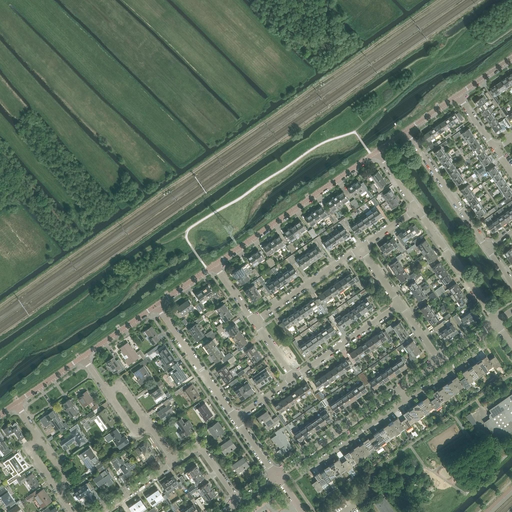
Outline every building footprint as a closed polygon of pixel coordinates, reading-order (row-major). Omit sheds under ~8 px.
[(507,88),(511,84),(507,77),(502,81),(507,88)] [(501,92),(507,88),(502,81),(497,85),(501,92)] [(496,96),(501,92),(497,85),(491,89),(491,90),(489,91),(498,104),(501,102),(496,96)] [(479,108),(487,102),(484,97),(482,98),(475,103),(479,108)] [(482,113),(491,107),(490,106),(488,108),(485,103),(487,102),(479,108),(482,113)] [(511,113),(510,115),(509,114),(503,106),(501,108),(510,121),(511,119),(511,111),(511,112),(511,113)] [(486,118),(492,113),(494,112),(491,107),(482,113),(486,118)] [(450,117),(455,124),(460,120),(461,121),(464,119),(459,112),(456,114),(450,117)] [(489,123),(496,118),(492,113),(486,118),(489,123)] [(450,128),(455,124),(450,117),(445,121),(450,128)] [(493,128),(499,123),(496,118),(489,123),(493,128)] [(508,126),(510,125),(506,118),(503,120),(499,123),(493,128),(496,132),(497,132),(499,134),(504,131),(508,128),(508,126)] [(445,131),(450,128),(445,121),(440,124),(445,131)] [(440,135),(445,131),(440,124),(435,128),(440,135)] [(434,138),(440,135),(435,128),(430,132),(434,138)] [(463,141),(473,135),(469,129),(466,131),(464,128),(453,136),(455,139),(461,135),(465,140),(463,141)] [(431,140),(434,138),(430,132),(424,135),(425,136),(423,137),(429,146),(433,143),(431,140)] [(470,145),(477,140),(473,135),(463,141),(465,143),(467,142),(470,145)] [(444,147),(447,144),(449,143),(447,140),(434,149),(436,152),(435,153),(439,159),(446,154),(442,148),(444,150),(445,149),(444,147)] [(473,150),(481,145),(477,140),(470,145),(473,150)] [(477,156),(484,151),(481,145),(473,150),(477,156)] [(481,161),(488,156),(484,151),(477,156),(481,161)] [(449,159),(451,157),(448,152),(446,154),(439,159),(442,164),(449,159)] [(481,165),(483,164),(485,167),(492,162),(488,156),(481,161),(479,162),(481,165)] [(449,159),(442,164),(446,169),(453,164),(451,161),(453,160),(451,157),(449,159)] [(450,175),(457,170),(453,164),(446,169),(450,175)] [(477,176),(485,170),(483,167),(477,172),(473,166),(471,168),(475,173),(474,173),(476,176),(477,176)] [(492,177),(499,172),(495,166),(487,172),(488,174),(489,174),(492,177)] [(461,175),(457,170),(450,175),(454,180),(461,175)] [(374,183),(382,178),(378,172),(374,174),(372,172),(366,176),(368,178),(370,177),(374,183)] [(496,183),(503,178),(499,172),(492,177),(496,183)] [(465,181),(462,178),(464,176),(462,174),(461,175),(454,180),(458,186),(465,181)] [(382,178),(374,183),(378,189),(376,190),(378,193),(384,189),(382,186),(386,184),(382,178)] [(499,188),(507,183),(503,178),(496,183),(499,188)] [(354,183),(353,184),(360,195),(368,189),(363,182),(360,184),(358,181),(355,184),(354,183)] [(503,193),(511,188),(507,183),(499,188),(503,193)] [(359,194),(358,193),(352,184),(350,186),(350,187),(347,189),(353,197),(356,194),(357,195),(359,194)] [(471,187),(469,185),(469,184),(461,190),(465,196),(472,191),(470,188),(471,187)] [(395,195),(391,189),(394,187),(392,185),(381,193),(384,198),(386,201),(395,195)] [(507,199),(510,197),(511,195),(511,190),(511,188),(503,193),(507,198),(507,199)] [(469,201),(476,197),(472,191),(465,196),(469,201)] [(337,195),(342,204),(348,200),(342,192),(339,195),(339,194),(337,195)] [(337,207),(342,204),(337,195),(336,196),(337,196),(334,198),(333,198),(331,199),(337,207)] [(395,195),(386,201),(389,204),(392,209),(398,205),(397,202),(399,201),(395,195)] [(472,207),(479,202),(476,197),(469,201),(472,207)] [(500,208),(508,202),(511,200),(510,197),(507,199),(507,198),(498,205),(500,208)] [(332,211),(337,207),(331,199),(329,201),(330,201),(326,203),(332,211)] [(476,212),(483,207),(479,202),(472,207),(476,212)] [(483,207),(476,212),(480,218),(483,216),(485,218),(498,209),(496,206),(487,212),(483,207)] [(321,218),(323,220),(328,217),(333,224),(336,222),(331,215),(327,209),(324,211),(321,207),(318,209),(316,210),(321,218)] [(372,213),(377,220),(382,216),(377,209),(372,213)] [(316,222),(321,218),(316,210),(315,210),(316,211),(313,213),(312,212),(310,214),(316,222)] [(508,222),(511,219),(511,216),(508,211),(503,215),(508,222)] [(372,224),(377,220),(372,213),(367,216),(372,224)] [(310,226),(316,222),(310,214),(308,215),(308,216),(305,218),(310,226)] [(503,226),(508,222),(503,215),(498,218),(503,226)] [(342,220),(347,227),(350,225),(347,220),(349,218),(347,216),(342,220)] [(366,227),(372,224),(367,216),(361,220),(366,227)] [(498,229),(503,226),(498,218),(493,222),(498,229)] [(361,231),(366,227),(361,220),(356,224),(361,231)] [(294,225),(300,233),(306,229),(300,221),(297,224),(297,223),(294,225)] [(493,233),(498,229),(493,222),(488,226),(493,233)] [(356,235),(361,231),(356,224),(351,227),(356,235)] [(295,237),(300,233),(294,225),(294,226),(292,228),(291,227),(289,229),(295,237)] [(405,230),(410,237),(416,233),(417,234),(420,232),(415,225),(412,227),(411,225),(405,230)] [(349,236),(344,228),(339,232),(344,239),(349,236)] [(289,241),(295,237),(289,229),(287,230),(287,231),(284,233),(289,241)] [(399,240),(403,246),(406,244),(404,241),(410,237),(405,230),(399,234),(402,238),(399,240)] [(339,243),(344,239),(339,232),(334,235),(339,243)] [(334,246),(339,243),(334,235),(328,239),(334,246)] [(273,239),(279,248),(285,244),(279,236),(276,239),(275,238),(273,239)] [(334,246),(328,239),(323,243),(319,236),(316,238),(321,245),(323,243),(328,250),(334,246)] [(318,247),(321,245),(316,238),(313,240),(317,245),(314,247),(315,248),(312,250),(318,258),(323,254),(318,247)] [(386,243),(392,251),(398,247),(401,253),(405,250),(399,243),(396,244),(392,238),(386,243)] [(274,252),(279,248),(273,239),(273,240),(271,242),(270,242),(268,243),(274,252)] [(424,254),(431,249),(425,241),(418,246),(424,254)] [(268,255),(274,252),(268,243),(267,244),(267,245),(263,247),(268,255)] [(387,255),(392,251),(386,243),(380,247),(384,253),(382,254),(386,260),(389,258),(387,255)] [(406,250),(408,253),(417,248),(414,245),(409,248),(406,250)] [(429,263),(437,257),(431,249),(424,254),(429,263)] [(312,261),(318,258),(312,250),(309,253),(308,251),(306,253),(307,254),(312,261)] [(252,254),(258,262),(264,259),(258,251),(255,253),(254,253),(252,254)] [(396,275),(404,269),(398,261),(404,257),(401,253),(391,261),(393,263),(390,266),(396,275)] [(253,266),(258,262),(252,254),(250,256),(247,258),(253,266)] [(307,265),(312,261),(307,254),(304,256),(303,255),(301,256),(302,257),(307,265)] [(307,265),(302,257),(299,259),(299,258),(296,260),(292,255),(289,257),(294,263),(295,263),(297,262),(300,265),(302,269),(307,265)] [(427,268),(430,266),(427,263),(425,264),(419,268),(421,272),(427,268)] [(436,274),(443,268),(439,263),(436,265),(434,263),(430,266),(427,268),(429,270),(432,268),(436,274)] [(237,279),(245,273),(241,267),(233,273),(237,279)] [(288,271),(293,278),(298,275),(293,267),(288,271)] [(440,279),(447,274),(443,268),(436,274),(440,279)] [(415,276),(420,273),(420,272),(417,275),(415,272),(409,276),(404,269),(396,275),(401,282),(405,279),(407,282),(415,276)] [(288,282),(293,278),(288,271),(283,274),(288,282)] [(245,273),(237,279),(241,285),(249,279),(245,273)] [(283,285),(288,282),(283,274),(277,278),(283,285)] [(344,278),(350,285),(355,281),(350,274),(344,278)] [(447,274),(440,279),(444,285),(451,280),(447,274)] [(277,289),(272,282),(269,284),(268,282),(265,284),(261,277),(258,278),(260,281),(263,287),(269,295),(268,293),(271,292),(272,293),(277,289)] [(254,285),(260,281),(258,278),(250,284),(252,286),(245,291),(249,296),(257,291),(255,289),(256,288),(254,285)] [(277,289),(283,285),(277,278),(272,282),(277,289)] [(344,289),(350,285),(344,278),(339,281),(344,289)] [(356,283),(361,290),(364,287),(360,280),(356,283)] [(339,292),(344,289),(339,281),(334,285),(339,292)] [(411,291),(419,286),(415,281),(407,286),(411,291)] [(452,295),(460,289),(456,284),(448,289),(452,295)] [(334,296),(339,292),(334,285),(329,289),(334,296)] [(202,290),(207,298),(214,294),(216,298),(219,296),(214,290),(212,292),(208,286),(202,290)] [(415,297),(422,291),(419,286),(411,291),(415,297)] [(267,297),(269,295),(263,287),(261,288),(267,297)] [(329,300),(334,296),(329,289),(324,292),(329,300)] [(456,300),(464,295),(460,289),(452,295),(456,300)] [(201,303),(207,298),(202,290),(196,294),(201,303)] [(257,291),(249,296),(253,302),(262,296),(260,293),(258,294),(257,291)] [(418,302),(426,297),(422,291),(415,297),(418,302)] [(326,302),(329,300),(324,292),(318,296),(320,298),(318,299),(322,306),(326,312),(327,313),(330,312),(325,305),(328,304),(326,302)] [(362,303),(367,311),(373,307),(370,303),(373,300),(370,295),(361,301),(362,303)] [(457,307),(459,310),(466,305),(464,303),(468,301),(464,295),(456,300),(460,305),(457,307)] [(327,314),(326,312),(322,306),(320,303),(317,305),(313,299),(308,303),(313,310),(318,307),(323,314),(323,313),(325,315),(327,314)] [(182,304),(188,312),(192,310),(191,309),(194,307),(188,300),(182,304)] [(308,314),(313,310),(308,303),(303,307),(308,314)] [(362,314),(367,311),(362,303),(357,307),(362,314)] [(185,314),(188,312),(182,304),(177,308),(182,315),(185,313),(185,314)] [(227,306),(226,307),(224,304),(216,309),(221,315),(229,310),(228,309),(228,308),(227,306)] [(424,315),(431,310),(428,304),(420,309),(424,315)] [(303,318),(308,314),(303,307),(298,310),(303,318)] [(357,318),(362,314),(357,307),(352,310),(357,318)] [(214,311),(213,308),(204,314),(206,316),(214,311)] [(233,316),(230,312),(231,311),(230,310),(229,310),(221,315),(219,317),(223,322),(233,316)] [(298,321),(303,318),(298,310),(292,314),(298,321)] [(352,321),(357,318),(352,310),(346,314),(352,321)] [(428,320),(435,315),(431,310),(424,315),(428,320)] [(466,326),(477,319),(472,312),(461,319),(466,326)] [(292,325),(298,321),(292,314),(287,318),(292,325)] [(347,325),(352,321),(346,314),(341,318),(347,325)] [(441,323),(441,322),(450,316),(448,314),(443,317),(443,316),(438,319),(441,323)] [(456,314),(453,317),(458,325),(462,323),(456,314)] [(347,325),(341,318),(336,321),(332,315),(329,317),(335,325),(337,323),(341,329),(347,325)] [(431,325),(438,320),(435,315),(428,320),(431,325)] [(332,327),(335,325),(329,317),(326,318),(331,325),(326,328),(331,336),(336,332),(332,327)] [(446,329),(451,337),(458,332),(453,326),(456,324),(451,317),(450,318),(449,320),(450,321),(449,322),(452,325),(446,329)] [(287,329),(292,325),(287,318),(282,321),(282,322),(279,324),(283,329),(289,337),(290,337),(291,338),(293,337),(292,335),(292,334),(291,332),(290,332),(287,329)] [(397,333),(404,328),(400,322),(396,324),(395,322),(390,325),(384,329),(385,331),(387,333),(393,328),(397,333)] [(441,323),(433,328),(435,331),(444,325),(441,322),(441,323)] [(200,330),(198,326),(199,325),(198,323),(196,324),(188,329),(192,335),(200,330)] [(231,336),(239,331),(235,325),(226,331),(228,334),(229,333),(231,336)] [(158,335),(151,326),(145,331),(147,335),(145,336),(148,340),(149,339),(153,345),(159,340),(156,336),(158,335)] [(326,339),(331,336),(326,328),(321,332),(326,339)] [(397,346),(400,344),(406,340),(404,338),(408,335),(404,328),(397,333),(400,338),(398,342),(395,344),(397,346)] [(445,341),(451,337),(446,329),(440,333),(445,341)] [(200,330),(192,335),(196,341),(204,336),(200,330)] [(210,354),(218,348),(215,345),(217,344),(213,339),(218,335),(215,331),(213,333),(207,337),(210,341),(204,345),(210,354)] [(234,343),(235,342),(243,336),(239,331),(231,336),(233,339),(232,340),(234,343)] [(393,340),(387,333),(385,331),(383,332),(382,331),(376,335),(382,343),(386,340),(389,343),(393,340)] [(321,343),(326,339),(321,332),(315,336),(321,343)] [(377,346),(382,343),(376,335),(371,338),(377,346)] [(243,336),(235,342),(237,345),(236,346),(238,349),(247,342),(243,336)] [(315,347),(321,343),(315,336),(310,339),(315,347)] [(377,347),(377,346),(371,338),(366,342),(371,350),(374,348),(375,349),(377,347)] [(310,350),(315,347),(310,339),(305,343),(310,350)] [(413,341),(411,342),(410,339),(398,348),(399,350),(404,347),(408,352),(417,346),(413,341)] [(310,350),(305,343),(300,346),(295,340),(293,342),(298,350),(301,348),(305,354),(310,350)] [(372,351),(371,350),(366,342),(360,346),(366,354),(369,351),(370,353),(372,351)] [(140,350),(136,353),(131,346),(130,346),(128,343),(120,349),(124,355),(127,354),(130,357),(125,360),(128,364),(139,357),(138,355),(139,354),(143,360),(146,358),(145,358),(146,358),(144,355),(140,350)] [(154,348),(144,355),(146,358),(148,356),(155,351),(156,351),(157,350),(160,348),(158,345),(154,348)] [(160,348),(157,350),(159,352),(158,353),(166,365),(174,359),(166,347),(165,348),(164,345),(160,348)] [(249,357),(257,351),(253,345),(248,349),(246,347),(241,351),(243,353),(245,352),(249,357)] [(360,358),(366,354),(360,346),(355,350),(360,358)] [(420,356),(418,353),(421,351),(417,346),(408,352),(410,355),(409,355),(409,358),(410,359),(409,360),(410,362),(412,362),(420,356)] [(232,353),(230,354),(229,352),(225,356),(221,351),(220,352),(218,348),(210,354),(216,362),(221,358),(224,362),(227,360),(233,356),(234,356),(232,353)] [(355,361),(360,358),(355,350),(349,354),(355,361)] [(257,351),(249,357),(253,363),(261,357),(257,351)] [(233,356),(227,360),(230,364),(236,360),(233,356)] [(406,365),(408,363),(403,356),(398,359),(400,361),(396,363),(402,371),(407,367),(406,365)] [(487,357),(493,366),(495,368),(501,365),(495,356),(490,360),(487,357)] [(488,369),(493,366),(487,357),(482,360),(488,369)] [(121,370),(124,367),(120,361),(117,363),(114,358),(107,363),(109,367),(110,366),(114,373),(120,369),(121,370)] [(152,377),(148,372),(149,371),(145,365),(149,362),(146,358),(139,363),(142,367),(134,373),(138,379),(137,380),(140,384),(145,381),(152,377)] [(352,369),(355,367),(349,359),(347,360),(346,359),(341,363),(346,371),(351,367),(352,369)] [(484,372),(488,369),(482,360),(477,364),(484,372)] [(181,365),(179,366),(177,363),(172,367),(174,369),(169,373),(177,385),(188,378),(187,378),(189,376),(186,373),(185,374),(182,370),(184,369),(181,365)] [(341,375),(346,371),(341,363),(335,367),(341,375)] [(396,375),(402,371),(396,363),(391,367),(396,375)] [(479,376),(484,372),(477,364),(473,367),(479,376)] [(221,376),(229,371),(225,365),(217,371),(221,376)] [(258,373),(265,383),(272,378),(269,374),(272,372),(267,366),(258,373)] [(385,371),(391,378),(396,375),(391,367),(390,366),(388,367),(388,368),(385,371)] [(335,379),(341,375),(335,367),(330,371),(335,379)] [(474,379),(479,376),(473,367),(468,370),(474,379)] [(386,382),(391,378),(385,371),(385,369),(382,371),(383,372),(380,374),(386,382)] [(469,382),(474,379),(468,370),(463,374),(469,382)] [(229,371),(221,376),(225,383),(233,377),(229,371)] [(330,382),(335,379),(330,371),(325,374),(330,382)] [(380,386),(375,378),(369,382),(362,372),(360,374),(367,384),(369,383),(374,390),(380,386)] [(386,382),(380,374),(378,372),(376,373),(378,376),(375,378),(380,386),(386,382)] [(259,387),(265,383),(258,373),(249,379),(254,385),(256,383),(259,387)] [(325,386),(330,382),(325,374),(319,378),(325,386)] [(365,386),(367,384),(360,374),(357,376),(362,383),(357,386),(363,394),(368,391),(365,386)] [(471,385),(469,382),(463,374),(465,377),(460,381),(458,378),(457,378),(464,386),(466,389),(471,385)] [(319,390),(325,386),(319,378),(313,382),(319,390)] [(459,390),(464,386),(457,378),(453,381),(459,390)] [(160,379),(155,383),(157,385),(149,391),(155,400),(164,394),(159,387),(163,384),(160,379)] [(242,386),(248,395),(253,391),(246,381),(244,382),(245,385),(242,387),(242,386)] [(454,393),(459,390),(453,381),(448,384),(454,393)] [(302,387),(307,395),(312,391),(307,383),(302,387)] [(176,394),(180,391),(181,393),(184,391),(191,401),(199,395),(192,385),(188,387),(186,384),(175,392),(176,394)] [(449,396),(454,393),(448,384),(443,388),(449,396)] [(241,400),(248,395),(242,386),(235,391),(241,400)] [(357,398),(363,394),(357,386),(352,390),(357,398)] [(302,398),(307,395),(302,387),(296,391),(302,398)] [(444,400),(449,396),(443,388),(438,391),(444,400)] [(352,402),(357,398),(352,390),(346,394),(352,402)] [(91,402),(94,406),(92,407),(94,410),(99,406),(92,396),(91,397),(87,391),(82,394),(83,395),(78,398),(84,407),(91,402)] [(296,402),(302,398),(296,391),(291,394),(296,402)] [(440,403),(444,400),(438,391),(433,394),(436,398),(440,403)] [(511,393),(489,410),(491,413),(490,414),(489,417),(490,418),(484,422),(498,442),(511,432),(511,393)] [(291,406),(296,402),(291,394),(285,398),(291,406)] [(346,406),(352,402),(346,394),(341,398),(346,406)] [(173,410),(169,405),(171,403),(170,401),(174,399),(172,397),(158,406),(161,410),(158,413),(161,418),(162,418),(164,420),(171,415),(169,413),(173,410)] [(285,410),(291,406),(285,398),(280,402),(285,410)] [(341,409),(346,406),(341,398),(335,402),(341,409)] [(429,410),(434,407),(430,401),(428,398),(423,402),(429,410)] [(442,407),(440,403),(436,398),(430,401),(434,407),(437,411),(442,407)] [(74,404),(73,404),(70,399),(63,403),(68,410),(66,411),(71,417),(79,411),(74,404)] [(280,414),(285,410),(280,402),(274,406),(280,414)] [(335,413),(341,409),(335,402),(330,406),(335,413)] [(424,414),(429,410),(423,402),(418,405),(424,414)] [(199,403),(193,407),(195,410),(197,409),(203,417),(205,416),(207,419),(213,415),(205,403),(201,406),(199,403)] [(420,417),(424,414),(418,405),(413,408),(420,417)] [(104,430),(107,428),(115,422),(112,417),(111,418),(105,408),(98,413),(98,414),(95,417),(96,419),(94,420),(97,424),(98,423),(100,426),(99,427),(102,431),(104,430)] [(415,420),(420,417),(413,408),(409,412),(415,420)] [(55,431),(56,431),(59,429),(61,433),(69,427),(66,422),(63,423),(54,410),(40,419),(45,427),(50,424),(55,431)] [(93,410),(84,417),(86,420),(88,419),(91,423),(94,420),(93,420),(95,419),(94,416),(96,415),(93,410)] [(267,430),(280,421),(277,416),(272,419),(267,411),(257,418),(260,422),(263,420),(266,425),(264,426),(267,430)] [(321,415),(327,423),(332,419),(327,411),(321,415)] [(410,424),(415,420),(409,412),(404,415),(410,424)] [(287,423),(282,417),(280,414),(277,415),(284,425),(287,423)] [(470,414),(466,417),(475,430),(478,428),(475,423),(475,422),(476,422),(470,414)] [(321,427),(327,423),(321,415),(316,419),(321,427)] [(412,427),(410,424),(404,415),(406,418),(401,422),(398,419),(404,428),(406,431),(412,427)] [(182,439),(188,434),(191,432),(189,429),(193,427),(188,420),(184,423),(181,418),(176,421),(182,430),(178,433),(182,439)] [(316,430),(321,427),(316,419),(310,423),(316,430)] [(400,431),(404,428),(398,419),(393,422),(400,431)] [(217,445),(223,441),(219,436),(225,432),(218,422),(214,424),(213,423),(211,425),(211,426),(208,428),(215,438),(216,437),(218,440),(214,443),(216,445),(217,445)] [(395,434),(400,431),(393,422),(389,425),(395,434)] [(10,438),(8,435),(12,432),(13,433),(15,431),(21,440),(25,437),(19,428),(20,427),(17,424),(17,423),(16,423),(15,423),(14,423),(14,424),(13,425),(14,425),(14,426),(15,427),(14,428),(11,424),(3,430),(7,435),(6,436),(8,440),(10,438)] [(310,434),(316,430),(310,423),(305,426),(310,434)] [(390,438),(395,434),(389,425),(384,429),(390,438)] [(275,432),(276,434),(277,435),(271,439),(273,442),(275,441),(280,449),(278,451),(277,450),(276,451),(280,456),(292,447),(286,439),(287,438),(284,433),(283,434),(281,432),(285,429),(284,426),(275,432)] [(305,426),(303,428),(301,426),(298,428),(300,430),(305,438),(310,434),(305,426)] [(86,442),(81,434),(77,428),(70,433),(71,434),(59,443),(65,450),(68,448),(66,446),(76,439),(81,446),(86,442)] [(108,441),(113,438),(114,437),(117,441),(116,442),(120,448),(129,442),(125,436),(122,437),(116,429),(110,433),(109,433),(104,436),(108,441)] [(385,441),(390,438),(384,429),(379,432),(385,441)] [(299,442),(305,438),(300,430),(294,434),(299,442)] [(380,444),(385,441),(379,432),(374,436),(380,444)] [(0,435),(0,448),(2,452),(9,448),(0,435)] [(382,447),(380,444),(374,436),(369,440),(369,439),(377,451),(382,447)] [(230,439),(227,441),(225,439),(223,440),(223,441),(217,445),(219,449),(221,448),(225,454),(231,449),(231,450),(235,447),(230,439)] [(377,451),(369,439),(364,443),(370,452),(375,448),(377,451)] [(156,457),(155,456),(157,455),(147,441),(137,448),(135,444),(133,446),(135,449),(139,455),(143,453),(147,459),(149,462),(156,457)] [(365,455),(370,452),(364,443),(359,446),(365,455)] [(360,458),(365,455),(359,446),(354,449),(360,458)] [(107,463),(104,459),(100,461),(90,448),(79,455),(89,469),(93,466),(96,470),(107,463)] [(356,462),(360,458),(354,449),(350,453),(356,462)] [(18,458),(20,456),(18,453),(4,462),(6,466),(9,464),(14,471),(11,473),(14,476),(7,481),(9,484),(17,479),(20,477),(17,474),(28,467),(25,463),(23,465),(18,458)] [(352,464),(356,462),(350,453),(345,456),(351,465),(352,467),(354,466),(352,464)] [(122,458),(120,460),(117,456),(111,460),(117,470),(120,468),(124,473),(119,478),(120,479),(119,480),(120,483),(122,482),(123,484),(126,482),(124,479),(132,473),(130,470),(136,466),(133,461),(131,463),(130,462),(128,463),(128,462),(125,464),(122,458)] [(352,467),(351,465),(345,456),(344,456),(347,460),(341,463),(339,460),(347,472),(353,468),(352,467)] [(243,458),(240,460),(238,457),(229,463),(232,467),(234,466),(238,472),(244,468),(248,466),(243,458)] [(347,472),(339,460),(334,463),(340,472),(345,469),(347,472)] [(108,471),(107,469),(110,467),(107,463),(96,470),(97,470),(100,474),(93,479),(99,486),(102,484),(105,488),(113,482),(110,478),(113,476),(109,471),(108,471)] [(336,475),(340,472),(334,463),(329,467),(336,475)] [(192,478),(200,472),(196,466),(186,473),(188,476),(190,474),(192,478)] [(331,479),(336,475),(329,467),(325,470),(331,479)] [(326,482),(331,479),(325,470),(320,473),(326,482)] [(200,472),(192,478),(196,483),(204,478),(200,472)] [(17,479),(20,484),(26,480),(27,481),(28,481),(33,489),(40,484),(32,473),(27,476),(25,473),(20,477),(17,479)] [(321,485),(326,482),(320,473),(315,477),(321,485)] [(183,484),(180,481),(178,483),(173,476),(167,480),(173,487),(177,485),(180,489),(184,486),(183,484)] [(323,488),(321,485),(315,477),(317,480),(312,484),(318,492),(323,488)] [(168,491),(173,487),(167,480),(162,484),(166,491),(163,493),(167,498),(171,495),(168,491)] [(91,502),(96,498),(91,491),(94,489),(89,482),(74,493),(78,499),(77,500),(80,504),(84,501),(82,498),(86,495),(91,502)] [(201,496),(212,488),(208,483),(198,489),(200,492),(199,493),(201,496)] [(14,491),(10,493),(9,491),(8,492),(5,487),(0,490),(0,499),(2,498),(7,506),(9,504),(11,507),(20,500),(21,500),(14,490),(13,490),(14,491)] [(204,499),(204,498),(206,501),(216,495),(212,488),(201,496),(204,499)] [(152,493),(157,501),(161,499),(161,500),(164,498),(158,489),(152,493)] [(28,502),(32,499),(35,498),(38,502),(39,502),(42,507),(51,501),(47,495),(46,496),(42,490),(38,493),(36,491),(25,498),(28,502)] [(367,496),(368,498),(370,500),(378,495),(375,491),(367,496)] [(193,498),(191,494),(189,492),(188,492),(186,494),(191,500),(190,500),(192,502),(193,504),(196,502),(195,500),(193,498)] [(154,503),(157,501),(152,493),(146,497),(152,506),(155,504),(154,503)] [(394,511),(384,497),(375,504),(380,511),(394,511)] [(202,504),(197,498),(195,500),(196,502),(202,510),(205,508),(202,504)] [(134,503),(140,511),(143,509),(144,510),(146,508),(140,499),(134,503)] [(22,511),(19,507),(23,504),(20,500),(11,507),(13,509),(10,511),(22,511)] [(198,511),(199,511),(193,504),(192,502),(189,504),(190,505),(187,508),(190,511),(198,511)] [(138,511),(140,511),(134,503),(129,507),(132,511),(138,511)]
